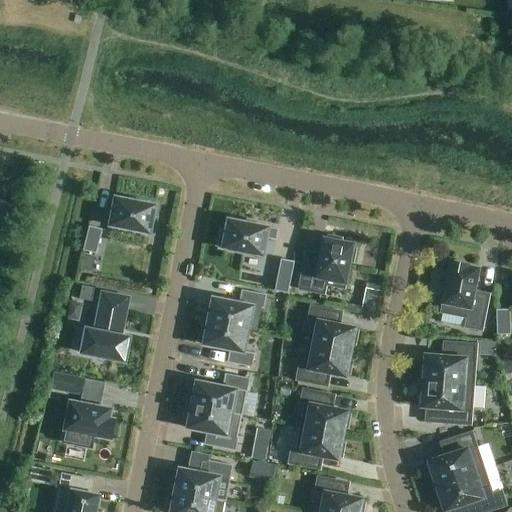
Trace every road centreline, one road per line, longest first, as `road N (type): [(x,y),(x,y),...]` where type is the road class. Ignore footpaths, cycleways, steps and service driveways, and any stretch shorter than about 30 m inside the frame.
road 1 (residential): [(202,163),(132,511)]
road 2 (residential): [(417,206),(388,384),(391,447),(408,511)]
road 3 (residential): [(202,163),(417,206)]
road 4 (residential): [(70,138),(202,163)]
